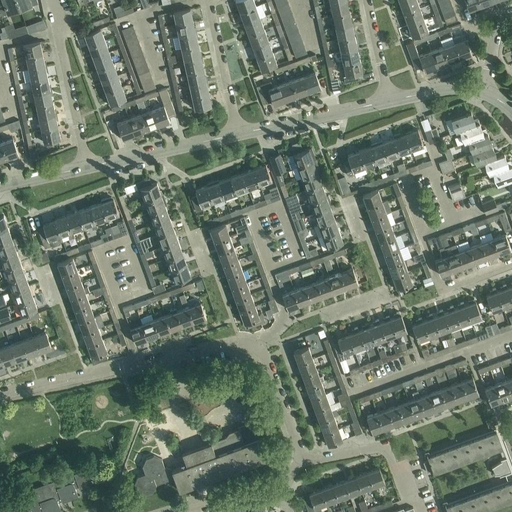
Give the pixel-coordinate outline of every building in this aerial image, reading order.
[(0,0),(0,14),(19,7),(16,0),(0,0)] [(235,0),(239,11),(255,5),(253,0),(235,0)] [(332,15),(349,11),(346,0),(341,0),(329,3),(332,15)] [(403,13),(419,7),(416,0),(402,0),(399,1),(403,13)] [(464,0),(468,10),(480,6),(477,0),(464,0)] [(279,13),(290,8),(288,2),(277,7),(279,13)] [(442,12),(453,8),(451,3),(440,7),(442,12)] [(243,23),(260,17),(255,5),(239,11),(243,23)] [(407,25),(424,19),(419,7),(403,13),(407,25)] [(175,24),(192,20),(190,8),(173,11),(175,21),(175,24)] [(281,18),(292,14),(290,8),(279,13),(281,18)] [(444,18),(455,14),(453,8),(442,12),(444,18)] [(335,27),(352,23),(349,11),(332,15),(335,27)] [(283,23),(294,19),(292,14),(281,18),(283,23)] [(446,24),(448,23),(457,20),(455,14),(444,18),(446,24)] [(248,35),(264,29),(260,17),(243,23),(248,35)] [(285,28),(296,25),(294,19),(283,23),(285,28)] [(412,37),(421,33),(428,31),(424,19),(407,25),(412,37)] [(178,36),(195,32),(192,20),(175,24),(178,36)] [(14,28),(13,22),(4,25),(9,38),(28,32),(26,24),(14,28)] [(337,39),(354,35),(352,23),(335,27),(337,39)] [(124,36),(135,32),(133,25),(121,29),(124,36)] [(287,35),(298,30),(296,25),(285,28),(287,35)] [(88,45),(104,39),(100,27),(84,33),(88,45)] [(252,46),(268,40),(264,29),(248,35),(252,46)] [(289,40),(300,36),(298,30),(287,35),(289,40)] [(126,41),(137,37),(135,32),(124,36),(126,41)] [(181,48),(198,44),(195,32),(178,36),(181,48)] [(340,51),(357,48),(354,35),(337,39),(340,51)] [(291,45),(302,41),(300,36),(289,40),(291,45)] [(128,47),(139,43),(137,37),(126,41),(128,47)] [(460,58),(472,54),(466,38),(454,42),(460,58)] [(92,57),(109,51),(104,39),(88,45),(92,57)] [(25,56),(42,53),(40,40),(23,44),(25,56)] [(256,58),(272,52),(268,40),(252,46),(256,58)] [(293,51),(304,47),(302,41),(291,45),(293,51)] [(448,63),(460,58),(454,42),(442,46),(448,63)] [(130,52),(141,48),(139,43),(128,47),(130,52)] [(184,60),(200,56),(198,44),(181,48),(184,60)] [(437,67),(448,63),(442,46),(431,51),(437,67)] [(295,57),(307,53),(304,47),(293,51),(295,57)] [(132,58),(143,53),(141,48),(130,52),(132,58)] [(359,59),(357,48),(340,51),(336,52),(337,56),(341,55),(343,63),(359,59)] [(97,69),(113,63),(109,51),(92,57),(97,69)] [(424,71),(437,67),(431,51),(419,55),(424,71)] [(170,56),(170,52),(166,53),(168,63),(176,61),(174,55),(170,56)] [(261,70),(277,64),(272,52),(256,58),(261,70)] [(28,68),(45,65),(42,53),(25,56),(28,68)] [(134,63),(145,59),(143,53),(132,58),(134,63)] [(332,58),(330,59),(328,53),(325,54),(327,66),(333,65),(332,58)] [(186,72),(203,69),(200,56),(184,60),(186,72)] [(136,69),(147,65),(145,59),(134,63),(136,69)] [(344,83),(360,79),(359,73),(362,72),(359,59),(343,63),(345,75),(343,75),(344,83)] [(101,80),(117,74),(113,63),(97,69),(101,80)] [(30,81),(47,77),(45,65),(28,68),(30,81)] [(138,74),(149,70),(147,65),(136,69),(138,74)] [(189,84),(206,81),(203,69),(186,72),(189,84)] [(140,80),(151,76),(149,70),(138,74),(140,80)] [(309,91),(321,87),(315,71),(303,75),(309,91)] [(105,92),(121,86),(117,74),(101,80),(105,92)] [(297,96),(309,91),(303,75),(291,79),(297,96)] [(142,86),(153,81),(151,76),(140,80),(142,86)] [(33,93),(50,89),(47,77),(30,81),(33,93)] [(285,100),(297,96),(291,79),(280,84),(285,100)] [(144,91),(155,87),(153,81),(142,86),(144,91)] [(192,97),(208,93),(206,81),(189,84),(192,97)] [(272,86),(270,81),(260,85),(266,103),(272,101),(273,104),(285,100),(280,84),(272,86)] [(110,104),(119,100),(126,98),(121,86),(105,92),(110,104)] [(158,125),(170,121),(167,115),(175,112),(166,87),(158,90),(164,105),(152,109),(158,125)] [(35,105),(52,101),(50,89),(33,93),(35,105)] [(194,109),(211,105),(208,93),(192,97),(192,99),(194,109)] [(23,103),(22,98),(18,99),(20,108),(24,107),(28,106),(27,102),(23,103)] [(38,117),(55,113),(52,101),(35,105),(38,117)] [(465,113),(465,114),(461,104),(449,109),(452,118),(451,119),(455,131),(460,129),(459,129),(479,122),(478,119),(474,120),(471,111),(468,112),(467,112),(465,112),(465,113)] [(146,130),(158,125),(152,109),(140,114),(146,130)] [(40,129),(58,126),(55,113),(38,117),(40,129)] [(134,134),(146,130),(140,114),(128,118),(134,134)] [(122,138),(134,134),(128,118),(116,122),(122,138)] [(482,131),(479,122),(459,129),(460,129),(464,141),(468,140),(468,139),(487,132),(486,129),(482,131)] [(43,142),(60,138),(58,126),(40,129),(43,142)] [(435,140),(440,138),(436,127),(431,129),(435,140)] [(412,149),(423,145),(417,129),(406,133),(412,149)] [(428,142),(435,140),(431,129),(424,131),(428,142)] [(31,144),(29,132),(25,132),(28,145),(29,151),(36,149),(35,143),(31,144)] [(490,141),(487,132),(468,139),(468,140),(472,151),(495,143),(494,140),(490,141)] [(393,135),(394,137),(400,153),(412,149),(406,133),(400,135),(400,133),(393,135)] [(388,158),(400,153),(394,137),(383,141),(388,158)] [(6,158),(19,154),(13,138),(1,142),(6,158)] [(312,147),(311,147),(302,150),(299,141),(291,143),(291,144),(292,144),(295,153),(292,154),(296,164),(312,158),(311,155),(314,154),(311,147),(312,147)] [(370,144),(371,145),(379,167),(390,162),(388,158),(383,141),(377,143),(376,142),(370,144)] [(494,153),(492,146),(496,144),(495,143),(472,151),(477,164),(485,161),(485,160),(500,155),(499,152),(494,153)] [(379,167),(371,145),(360,150),(366,166),(377,162),(378,167),(379,167)] [(355,176),(365,173),(367,172),(365,166),(366,166),(360,150),(347,154),(349,160),(343,162),(348,175),(354,173),(355,176)] [(280,172),(285,170),(279,153),(269,157),(275,173),(280,172)] [(507,163),(504,154),(500,155),(485,160),(485,161),(489,173),(493,172),(493,171),(511,164),(511,161),(507,163)] [(441,166),(453,162),(451,157),(439,161),(441,166)] [(317,170),(315,167),(318,166),(316,159),(313,160),(312,158),(296,164),(300,176),(317,170)] [(429,165),(427,160),(418,164),(419,168),(429,165)] [(405,168),(403,162),(396,165),(399,171),(394,172),(396,177),(407,173),(405,168)] [(443,172),(455,168),(453,162),(441,166),(443,172)] [(253,168),(260,184),(271,180),(265,164),(253,168)] [(511,164),(493,171),(493,172),(498,185),(509,180),(511,179),(511,164)] [(415,165),(405,168),(407,173),(417,169),(415,165)] [(248,188),(260,184),(253,168),(242,172),(248,188)] [(304,188),(321,182),(317,170),(300,176),(304,188)] [(237,193),(248,188),(242,172),(230,176),(237,193)] [(393,178),(391,173),(382,177),(384,181),(393,178)] [(225,197),(237,193),(230,176),(219,181),(225,197)] [(151,183),(149,177),(135,182),(137,188),(140,187),(144,199),(161,193),(156,181),(151,183)] [(371,181),(372,186),(382,182),(380,178),(371,181)] [(207,183),(207,185),(213,201),(215,206),(226,202),(225,197),(219,181),(213,182),(213,181),(207,183)] [(450,191),(462,187),(460,181),(447,186),(450,191)] [(287,191),(284,182),(279,184),(282,193),(287,191)] [(309,200),(325,193),(321,182),(304,188),(309,200)] [(370,187),(368,182),(358,186),(360,190),(369,187),(370,187)] [(197,211),(202,209),(201,206),(213,201),(207,185),(195,189),(197,194),(191,196),(197,211)] [(267,203),(278,199),(281,198),(276,186),(269,188),(272,197),(265,199),(267,203)] [(453,201),(465,197),(462,187),(450,191),(453,201)] [(366,206),(382,201),(377,189),(362,195),(366,206)] [(161,193),(144,199),(148,211),(165,205),(163,200),(165,199),(163,193),(161,193)] [(300,203),(296,193),(289,195),(288,193),(283,195),(288,207),(300,203)] [(325,193),(309,200),(313,211),(330,205),(328,201),(331,200),(329,194),(326,195),(325,193)] [(113,197),(107,199),(106,197),(100,199),(101,202),(107,218),(119,214),(113,197)] [(483,207),(495,202),(493,197),(481,201),(483,207)] [(101,202),(95,204),(95,201),(88,204),(89,206),(95,223),(96,222),(107,218),(101,202)] [(386,213),(386,212),(391,210),(389,206),(384,208),(382,201),(366,206),(371,218),(386,213)] [(485,213),(498,208),(495,202),(483,207),(485,213)] [(302,208),(300,203),(288,207),(291,217),(296,215),(295,212),(302,210),(302,208)] [(153,222),(169,216),(165,205),(148,211),(153,222)] [(317,223),(334,217),(330,205),(313,211),(317,223)] [(95,223),(89,206),(77,210),(84,227),(91,224),(92,229),(97,227),(96,222),(95,223)] [(84,227),(77,210),(66,215),(72,231),(80,228),(81,231),(85,229),(84,227)] [(511,229),(504,211),(486,218),(487,222),(500,217),(505,231),(511,229)] [(375,230),(390,224),(386,213),(371,218),(375,230)] [(72,231),(66,215),(54,219),(60,235),(61,235),(67,233),(69,238),(74,236),(72,231)] [(302,230),(307,228),(302,215),(297,217),(292,219),(296,231),(301,229),(302,230)] [(157,234),(173,228),(169,216),(153,222),(157,234)] [(208,225),(221,220),(219,216),(206,221),(208,225)] [(236,232),(244,230),(244,229),(248,228),(244,216),(240,218),(242,224),(234,227),(236,232)] [(338,229),(334,217),(317,223),(313,224),(318,236),(338,229)] [(476,226),(487,222),(486,218),(474,222),(476,226)] [(60,235),(54,219),(42,223),(44,227),(37,229),(44,247),(51,245),(53,246),(56,244),(58,243),(63,240),(61,235),(60,235)] [(114,238),(128,233),(123,221),(117,223),(120,231),(113,233),(112,233),(114,238)] [(478,233),(476,226),(474,222),(463,226),(464,231),(470,228),(472,235),(478,233)] [(214,240),(229,235),(225,223),(209,229),(214,240)] [(379,241),(395,236),(390,224),(375,230),(379,241)] [(0,242),(12,238),(7,226),(0,228),(0,242)] [(102,242),(114,238),(112,233),(113,233),(110,226),(104,228),(106,232),(100,235),(101,238),(102,242)] [(452,235),(464,231),(463,226),(451,231),(452,235)] [(161,246),(178,240),(173,228),(157,234),(161,246)] [(239,238),(241,244),(248,242),(248,241),(252,239),(248,228),(244,229),(244,230),(246,236),(239,238)] [(300,240),(305,238),(302,230),(301,229),(296,231),(300,240)] [(343,241),(338,229),(318,236),(322,249),(343,241)] [(405,239),(407,245),(418,240),(413,229),(409,230),(411,237),(405,239)] [(441,239),(452,235),(451,231),(439,235),(441,239)] [(499,253),(511,249),(505,233),(493,237),(499,253)] [(147,235),(150,253),(158,251),(155,234),(147,235)] [(218,252),(233,246),(229,235),(214,240),(218,252)] [(441,240),(441,239),(439,235),(427,239),(429,244),(435,241),(438,248),(439,248),(442,256),(434,259),(440,275),(453,270),(447,254),(446,254),(443,245),(441,240)] [(383,253),(399,247),(395,236),(379,241),(383,253)] [(0,255),(16,249),(14,246),(17,245),(14,237),(12,238),(0,242),(0,255)] [(487,257),(499,253),(493,237),(481,241),(487,257)] [(165,257),(182,251),(178,240),(161,246),(165,257)] [(421,250),(418,240),(407,245),(409,251),(415,248),(417,251),(421,250)] [(309,249),(305,241),(301,242),(306,257),(317,253),(315,247),(309,249)] [(487,257),(481,241),(470,246),(469,244),(476,262),(487,257)] [(464,266),(476,262),(469,244),(465,245),(465,247),(458,250),(464,266)] [(222,263),(238,258),(233,246),(218,252),(222,263)] [(388,265),(403,259),(399,247),(383,253),(388,265)] [(335,256),(337,256),(346,252),(345,248),(333,252),(335,256)] [(0,268),(4,267),(20,261),(16,249),(0,255),(0,257),(4,267),(0,268)] [(453,270),(464,266),(458,250),(447,254),(453,270)] [(55,259),(67,255),(66,251),(54,255),(55,259)] [(170,269),(186,263),(182,251),(165,257),(170,269)] [(260,260),(257,251),(252,253),(247,255),(249,260),(254,258),(256,262),(260,260)] [(425,261),(422,252),(412,256),(415,262),(420,259),(421,263),(425,261)] [(331,253),(322,256),(324,260),(323,261),(327,270),(332,268),(329,259),(332,257),(331,253)] [(61,274),(77,269),(72,257),(57,263),(61,274)] [(321,261),(320,257),(310,260),(311,265),(321,261)] [(226,275),(242,270),(238,258),(222,263),(226,275)] [(392,276),(407,271),(403,259),(388,265),(392,276)] [(8,279),(24,273),(20,261),(4,267),(0,268),(0,271),(3,280),(8,279)] [(174,281),(181,279),(191,275),(186,263),(170,269),(174,281)] [(427,277),(431,276),(427,266),(426,264),(422,265),(427,277)] [(346,287),(358,283),(352,268),(341,272),(346,287)] [(65,286),(81,280),(77,269),(61,274),(65,286)] [(231,287),(246,282),(242,270),(226,275),(231,287)] [(396,288),(412,283),(407,271),(392,276),(396,288)] [(335,291),(346,287),(341,272),(329,276),(335,291)] [(12,291),(29,285),(24,273),(8,279),(12,291)] [(323,296),(335,291),(329,276),(317,280),(323,296)] [(83,287),(81,280),(65,286),(70,298),(85,292),(89,291),(87,286),(83,287)] [(311,300),(323,296),(317,280),(305,285),(311,300)] [(182,290),(185,289),(194,286),(193,281),(181,286),(182,290)] [(235,299),(251,293),(246,282),(231,287),(235,299)] [(502,307),(511,303),(511,301),(507,287),(506,284),(502,285),(503,288),(496,291),(502,307)] [(16,302),(33,296),(29,285),(12,291),(16,302)] [(102,292),(104,295),(108,294),(104,285),(101,286),(92,290),(94,295),(102,292)] [(299,304),(311,300),(305,285),(294,289),(299,304)] [(492,311),(502,307),(496,291),(495,288),(492,289),(493,292),(485,295),(492,311)] [(288,309),(299,304),(294,289),(282,293),(288,309)] [(74,309),(89,304),(85,292),(70,298),(74,309)] [(239,311),(255,305),(251,293),(235,299),(239,311)] [(16,302),(21,314),(37,308),(33,296),(16,302)] [(272,312),(278,310),(274,298),(269,300),(267,300),(272,312)] [(475,301),(474,298),(470,299),(472,302),(465,304),(471,320),(481,316),(475,301)] [(194,321),(206,317),(200,301),(188,306),(194,321)] [(464,305),(463,302),(460,303),(461,306),(454,309),(460,324),(471,320),(465,304),(464,305)] [(78,321),(94,315),(89,304),(74,309),(78,321)] [(257,312),(256,308),(255,305),(239,311),(244,323),(245,322),(247,327),(264,321),(261,311),(257,312)] [(0,308),(0,307),(0,321),(5,320),(11,317),(7,306),(0,308)] [(182,325),(194,321),(188,306),(177,310),(182,325)] [(449,328),(460,324),(454,309),(453,306),(449,307),(450,310),(443,312),(449,328)] [(171,330),(182,325),(177,310),(176,308),(170,310),(171,312),(165,314),(171,330)] [(438,332),(449,328),(443,312),(442,309),(439,311),(440,314),(433,316),(438,332)] [(400,314),(399,311),(396,312),(397,315),(390,318),(396,334),(407,330),(401,314),(400,314)] [(428,336),(438,332),(433,316),(432,313),(428,314),(429,317),(422,320),(428,336)] [(159,334),(171,330),(165,314),(153,318),(159,334)] [(83,333),(98,328),(94,315),(78,321),(83,333)] [(396,334),(390,318),(388,315),(385,316),(386,319),(379,322),(385,338),(396,334)] [(417,340),(428,336),(422,320),(421,317),(418,318),(419,321),(412,324),(417,340)] [(147,338),(159,334),(153,318),(141,323),(147,338)] [(385,338),(379,322),(378,319),(375,320),(376,323),(369,326),(375,342),(385,338)] [(365,327),(358,330),(364,346),(375,342),(369,326),(368,322),(364,324),(365,327)] [(491,324),(490,324),(494,334),(500,332),(498,328),(496,322),(491,324)] [(135,343),(147,338),(141,323),(130,327),(135,343)] [(487,332),(479,335),(481,339),(494,334),(490,324),(484,326),(487,332)] [(358,330),(357,327),(354,328),(355,331),(348,333),(354,350),(364,346),(358,330)] [(87,346),(103,340),(98,328),(83,333),(87,346)] [(348,352),(354,350),(348,333),(348,334),(347,331),(343,332),(344,335),(337,337),(338,341),(333,343),(339,360),(349,356),(348,352)] [(39,351),(51,347),(45,332),(33,336),(39,351)] [(122,345),(126,343),(122,333),(118,334),(122,345)] [(27,356),(39,351),(33,336),(22,340),(27,356)] [(446,352),(456,348),(455,344),(452,336),(446,339),(449,346),(444,348),(446,352)] [(15,360),(27,356),(22,340),(10,344),(15,360)] [(92,363),(95,362),(107,358),(105,351),(107,350),(103,340),(87,346),(91,356),(90,356),(92,363)] [(395,357),(403,354),(399,343),(398,340),(392,342),(396,352),(393,353),(395,357)] [(404,341),(399,343),(403,354),(414,350),(413,346),(407,348),(404,341)] [(0,353),(4,364),(15,360),(10,344),(0,348),(0,353)] [(297,363),(312,357),(308,345),(293,351),(297,363)] [(429,353),(427,347),(421,349),(425,360),(435,356),(434,352),(429,353)] [(435,356),(446,352),(444,348),(434,352),(435,356)] [(378,352),(381,358),(382,362),(390,359),(389,355),(387,356),(384,349),(378,352)] [(301,374),(316,369),(312,357),(297,363),(301,374)] [(452,363),(444,366),(445,371),(446,371),(448,377),(457,374),(454,367),(452,363)] [(349,370),(350,374),(361,370),(360,366),(349,370)] [(442,367),(433,370),(435,374),(438,381),(446,378),(444,371),(442,367)] [(319,376),(316,369),(301,374),(306,386),(324,379),(322,375),(319,376)] [(431,371),(423,374),(425,378),(427,385),(433,383),(430,376),(432,375),(431,371)] [(420,375),(412,378),(414,382),(416,389),(423,386),(421,380),(422,379),(420,375)] [(478,393),(475,384),(472,377),(461,381),(467,397),(468,397),(469,400),(472,399),(471,395),(478,393)] [(324,379),(306,386),(310,398),(325,392),(323,387),(321,381),(324,380),(324,379)] [(504,398),(511,396),(506,379),(495,383),(501,400),(503,403),(506,402),(504,398)] [(461,403),(460,399),(467,397),(461,381),(450,384),(456,401),(457,401),(458,404),(461,403)] [(495,406),(494,402),(501,400),(495,383),(484,387),(487,395),(490,404),(491,404),(492,407),(495,406)] [(451,407),(450,403),(456,401),(450,384),(440,388),(446,405),(447,404),(448,408),(451,407)] [(339,400),(349,397),(344,385),(340,387),(342,393),(337,395),(339,400)] [(440,410),(439,407),(446,405),(440,388),(429,392),(435,409),(436,408),(437,412),(440,410)] [(416,420),(419,418),(418,415),(425,412),(419,396),(417,390),(412,392),(414,397),(409,399),(415,416),(416,420)] [(314,409),(329,404),(325,393),(328,392),(328,391),(310,398),(314,409)] [(426,416),(430,414),(429,411),(435,409),(429,392),(419,396),(425,412),(426,416)] [(350,401),(349,397),(339,400),(341,406),(346,404),(348,408),(352,406),(350,401)] [(238,400),(241,411),(248,409),(245,398),(238,400)] [(405,423),(408,422),(407,419),(415,416),(409,399),(398,403),(404,420),(405,423)] [(397,423),(404,420),(398,403),(387,408),(393,424),(395,427),(398,426),(397,423)] [(319,421),(334,416),(329,404),(314,409),(319,421)] [(387,430),(386,427),(393,424),(387,408),(377,412),(383,428),(384,431),(387,430)] [(377,434),(376,431),(383,428),(377,412),(366,416),(372,432),(373,432),(374,435),(377,434)] [(323,433),(338,427),(334,416),(319,421),(323,433)] [(488,426),(498,422),(495,416),(485,419),(488,426)] [(362,432),(357,420),(353,422),(351,423),(355,435),(362,432)] [(266,458),(252,421),(237,426),(238,428),(229,431),(226,436),(216,440),(212,446),(212,444),(211,441),(182,452),(183,455),(186,464),(171,469),(164,466),(161,458),(154,454),(146,457),(142,465),(145,473),(137,475),(134,483),(135,487),(137,491),(144,495),(152,492),(156,484),(174,477),(179,490),(266,458)] [(327,445),(342,439),(338,427),(323,433),(327,445)] [(500,441),(495,427),(496,430),(427,455),(426,453),(428,460),(423,462),(426,471),(432,469),(433,473),(434,472),(433,470),(438,468),(439,470),(446,468),(445,465),(450,463),(451,466),(459,463),(458,460),(463,459),(464,461),(471,458),(471,456),(475,454),(476,457),(484,454),(483,451),(488,449),(489,452),(499,448),(502,457),(500,458),(500,459),(501,459),(501,460),(491,466),(491,467),(493,466),(495,473),(494,473),(494,474),(499,473),(500,474),(499,475),(504,473),(507,480),(511,478),(511,477),(511,460),(504,438),(503,438),(503,439),(500,441)] [(148,433),(150,440),(165,435),(162,428),(148,433)] [(81,470),(77,466),(72,468),(73,472),(53,479),(52,475),(51,475),(54,483),(45,486),(44,484),(40,485),(41,488),(38,489),(37,486),(25,491),(23,498),(11,503),(9,504),(8,506),(9,508),(10,511),(34,511),(38,511),(39,508),(41,509),(41,510),(42,509),(43,511),(52,511),(60,509),(57,501),(61,500),(62,502),(62,501),(77,495),(75,487),(78,486),(79,487),(80,487),(79,486),(95,481),(91,470),(90,469),(89,468),(88,468),(87,468),(86,468),(81,470)] [(372,486),(375,485),(384,482),(379,467),(378,467),(367,471),(372,486)] [(360,490),(372,486),(367,471),(355,476),(360,490)] [(349,495),(360,490),(355,476),(344,480),(349,495)] [(337,499),(349,495),(344,480),(332,484),(337,499)] [(511,480),(446,505),(445,502),(444,502),(447,511),(476,511),(476,510),(481,508),(482,511),(490,508),(489,506),(494,504),(495,506),(502,503),(501,501),(506,499),(507,502),(511,499),(511,480)] [(326,503),(337,499),(332,484),(321,488),(326,503)] [(386,495),(395,492),(392,484),(383,487),(386,495)] [(371,499),(380,496),(377,487),(368,490),(371,499)] [(326,503),(321,488),(309,493),(309,492),(308,493),(310,498),(304,500),(308,511),(319,511),(317,506),(326,503)] [(355,511),(368,511),(367,508),(364,499),(358,501),(361,510),(356,511),(355,511)]
